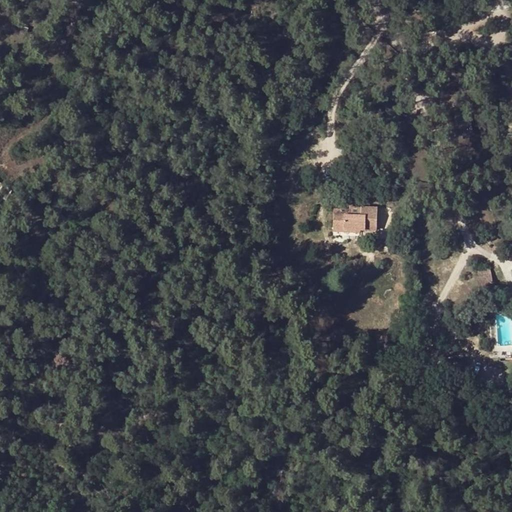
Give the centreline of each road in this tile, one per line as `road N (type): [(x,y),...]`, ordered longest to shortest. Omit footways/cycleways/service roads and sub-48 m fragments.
road 1 (unknown): [(511,386),(470,371),(443,351),(434,331),(466,245),(465,221),(427,125),(407,41)]
road 2 (unclassified): [(372,0),(407,41),(429,40),(511,5)]
road 3 (unknown): [(380,15),(335,92),(329,149)]
